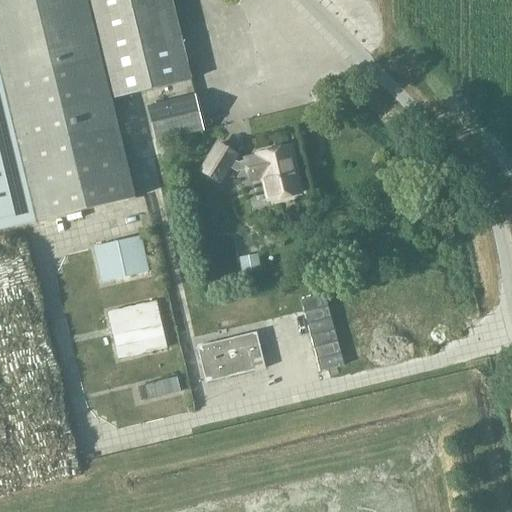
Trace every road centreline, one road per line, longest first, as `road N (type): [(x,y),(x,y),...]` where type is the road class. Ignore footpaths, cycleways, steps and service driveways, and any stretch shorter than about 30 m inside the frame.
road 1 (track): [(0,467),(511,338)]
road 2 (unclassified): [(511,315),(492,189),(308,0)]
road 3 (track): [(43,247),(89,445)]
